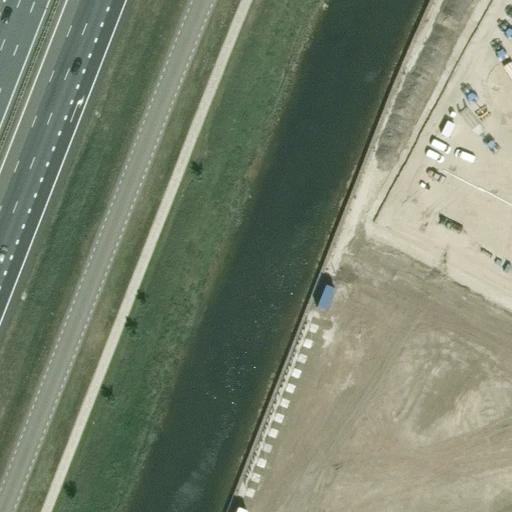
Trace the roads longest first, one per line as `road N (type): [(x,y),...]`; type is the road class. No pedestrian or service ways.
road 1 (unclassified): [(2,511),(203,0)]
road 2 (motorway): [(0,231),(90,0)]
